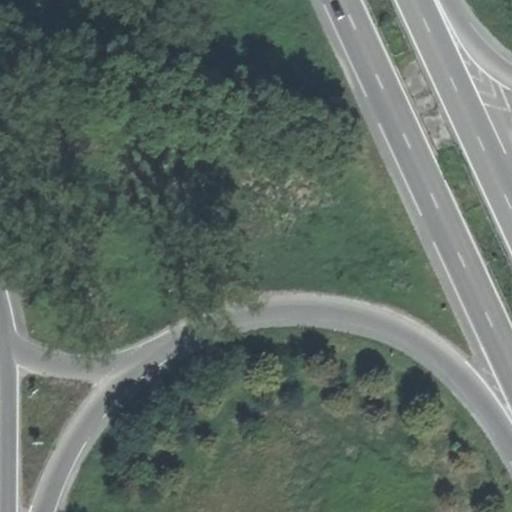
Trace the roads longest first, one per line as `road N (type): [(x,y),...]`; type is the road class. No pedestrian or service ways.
road 1 (trunk): [(147,361),(246,313),(336,310),(390,324),(439,354),(470,380),(511,444)]
road 2 (trunk): [(340,0),(511,368)]
road 3 (trunk): [(511,214),(413,0)]
road 4 (trunk): [(43,511),(87,416),(147,361)]
road 5 (secondary): [(7,511),(5,340)]
road 6 (trunk): [(5,340),(54,365),(103,370),(147,361)]
